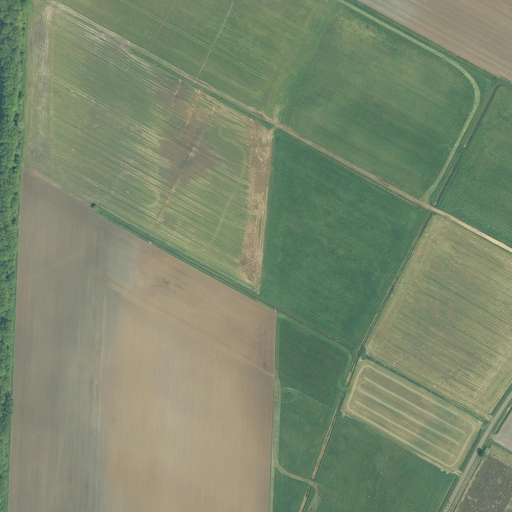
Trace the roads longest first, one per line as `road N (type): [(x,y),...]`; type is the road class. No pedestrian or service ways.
road 1 (track): [(511,251),(273,124)]
road 2 (unclassified): [(445,511),(511,394)]
